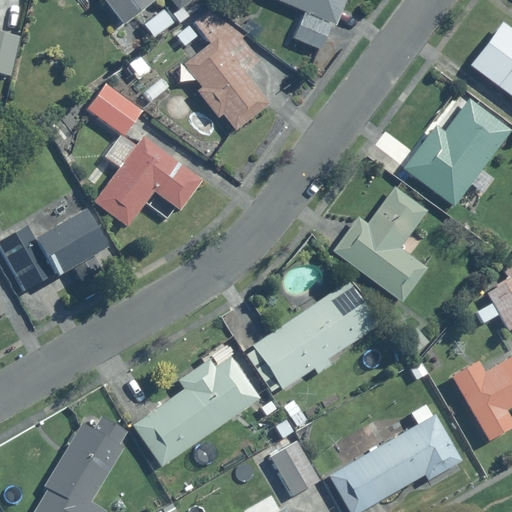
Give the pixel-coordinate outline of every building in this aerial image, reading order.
[(100,0),(118,23),(147,0),(100,0)] [(169,0),(177,10),(189,0),(169,0)] [(223,115),(236,131),(270,103),(243,70),(256,59),(238,37),(240,36),(212,0),(191,18),(212,44),(186,64),(204,86),(198,91),(220,118),(223,115)] [(346,0),(277,0),(303,11),(290,41),(323,55),(346,0)] [(163,9),(140,25),(149,40),(173,23),(163,9)] [(472,65),(511,94),(511,29),(503,23),(472,65)] [(19,40),(0,36),(0,73),(11,76),(19,40)] [(87,108),(123,135),(142,110),(106,83),(87,108)] [(510,130),(470,100),(445,132),(437,126),(405,168),(454,205),(510,130)] [(144,136),(95,201),(128,226),(155,190),(181,209),(203,179),(144,136)] [(428,210),(396,187),(369,225),(358,217),(334,250),(403,300),(426,268),(400,249),(428,210)] [(0,239),(0,247),(23,290),(105,246),(86,212),(37,239),(29,224),(0,239)] [(95,257),(73,268),(85,290),(107,279),(95,257)] [(511,323),(511,278),(482,292),(488,304),(473,311),(479,325),(497,317),(502,328),(511,323)] [(378,324),(349,281),(254,345),(284,389),(314,368),(318,374),(331,365),(327,358),(378,324)] [(429,339),(417,327),(403,342),(415,354),(429,339)] [(476,359),(447,376),(487,442),(511,427),(511,419),(506,410),(511,406),(511,355),(485,372),(476,359)] [(259,399),(232,359),(217,370),(210,360),(180,381),(187,391),(136,426),(162,464),(259,399)] [(415,426),(326,475),(346,511),(355,511),(421,475),(427,485),(461,466),(427,403),(408,414),(415,426)] [(33,511),(106,511),(107,511),(91,502),(124,448),(118,444),(125,433),(102,419),(96,429),(82,420),(42,486),(48,489),(33,511)] [(297,441),(266,458),(270,465),(261,471),(274,494),(283,489),(288,497),(319,479),(297,441)]
